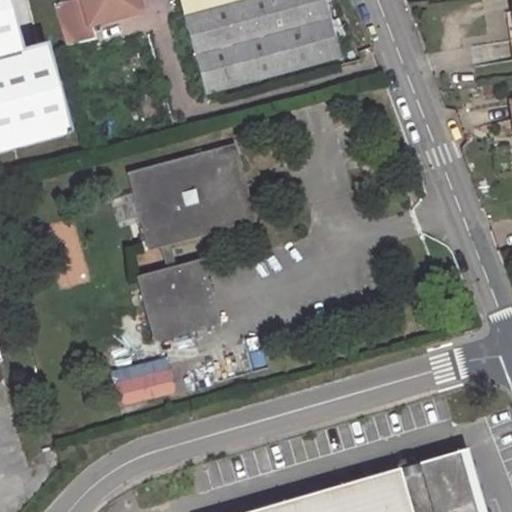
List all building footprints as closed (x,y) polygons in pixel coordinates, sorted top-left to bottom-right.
[(0,0),(0,152),(64,135),(40,49),(17,54),(1,0),(0,0)] [(132,13),(127,0),(79,0),(54,6),(66,47),(92,40),(88,25),(132,13)] [(257,0),(180,0),(181,0),(186,19),(257,0)] [(338,59),(322,0),(257,0),(186,19),(183,20),(204,95),(319,63),(323,76),(337,72),(333,60),(338,59)] [(170,243),(253,219),(246,195),(239,197),(236,185),(243,183),(233,145),(127,173),(147,249),(158,246),(170,243)] [(239,197),(246,195),(243,183),(236,185),(239,197)] [(158,246),(165,269),(176,266),(170,243),(158,246)] [(139,286),(200,268),(198,260),(176,266),(165,269),(136,278),(138,286),(139,286)] [(153,341),(215,323),(200,268),(139,286),(153,341)] [(165,358),(110,374),(120,410),(175,395),(165,358)] [(456,453),(472,511),(484,511),(467,450),(456,453)] [(472,511),(456,453),(254,511),(472,511)]
